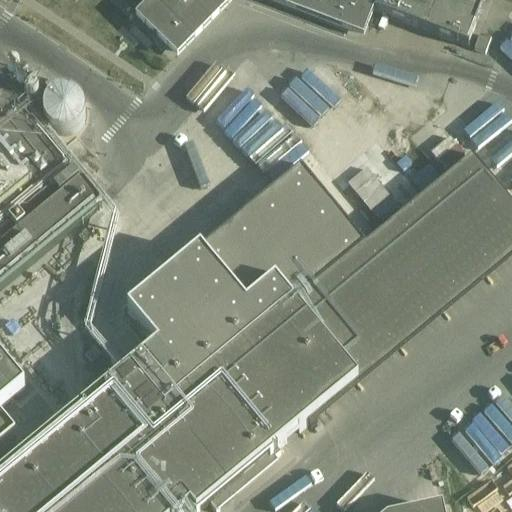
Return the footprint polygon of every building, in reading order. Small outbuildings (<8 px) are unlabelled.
[(73,0),(75,1),(75,0),(152,0),(157,5),(149,12),(142,19),(160,37),(177,54),(207,24),(230,0),(252,0),(291,15),(345,35),(346,33),(347,30),(355,33),(363,36),(368,24),(372,12),(375,13),(377,14),(377,15),(405,26),(433,36),(451,43),(468,49),(469,49),(469,48),(468,48),(468,47),(479,17),(485,0),(73,0)] [(474,52),(485,56),(491,41),(480,37),(474,52)] [(0,251),(82,184),(71,172),(0,85),(0,251)] [(511,207),(473,160),(165,415),(130,373),(78,417),(0,481),(0,511),(208,511),(308,428),(311,431),(511,265),(511,207)] [(0,451),(16,439),(0,419),(0,410),(24,390),(0,360),(0,451)]
